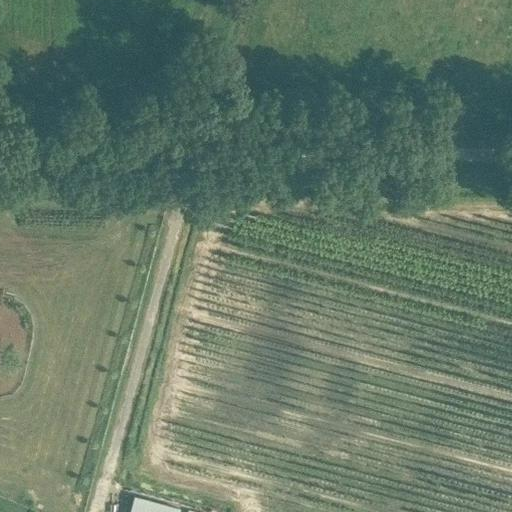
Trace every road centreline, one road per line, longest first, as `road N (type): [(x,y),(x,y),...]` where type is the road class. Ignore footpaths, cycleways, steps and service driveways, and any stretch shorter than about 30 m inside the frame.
road 1 (track): [(0,155),(511,161)]
road 2 (track): [(98,511),(173,236),(184,158)]
